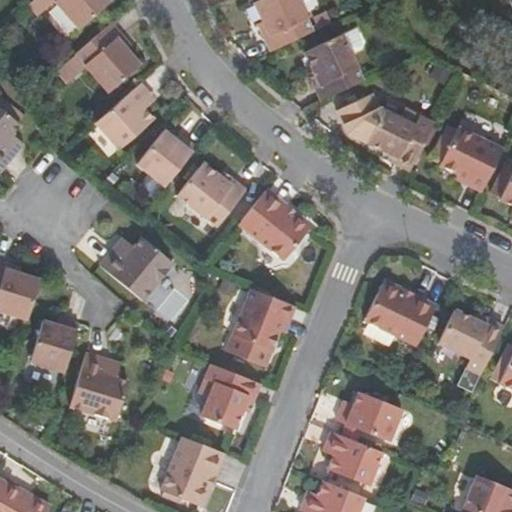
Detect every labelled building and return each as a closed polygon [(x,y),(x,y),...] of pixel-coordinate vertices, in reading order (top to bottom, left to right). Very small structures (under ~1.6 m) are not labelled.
[(33,0),(31,2),(41,13),(53,2),(76,28),(108,2),(106,0),(33,0)] [(268,53),(311,33),(294,0),(259,0),(252,4),(259,20),(264,30),(259,33),(268,53)] [(31,2),(28,5),(37,16),(41,13),(31,2)] [(254,24),(259,33),(264,30),(259,20),(254,24)] [(123,39),(110,23),(74,54),(107,90),(137,64),(125,51),(118,43),(123,39)] [(352,31),(339,38),(342,44),(348,54),(358,49),(359,44),(352,31)] [(311,85),(320,102),(363,82),(348,54),(342,44),(339,38),(339,37),(303,53),(311,71),(317,81),(311,85)] [(130,46),(123,39),(118,43),(125,51),(130,46)] [(306,74),(311,85),(317,81),(311,71),(306,74)] [(149,94),(139,83),(95,122),(119,148),(152,119),(144,109),(138,103),(149,94)] [(154,99),(149,94),(138,103),(144,109),(154,99)] [(377,109),(369,94),(335,112),(347,135),(383,153),(396,159),(393,165),(408,172),(432,125),(417,118),(413,126),(401,120),(377,109)] [(0,171),(16,154),(11,149),(17,141),(11,136),(19,127),(0,110),(0,171)] [(405,112),(401,120),(413,126),(417,118),(405,112)] [(456,134),(458,129),(446,124),(444,128),(456,134)] [(467,187),(481,194),(502,150),(458,129),(456,134),(444,128),(430,157),(442,162),(439,167),(458,177),(470,183),(467,187)] [(194,148),(182,138),(179,143),(172,138),(162,130),(135,164),(163,186),(194,148)] [(175,132),(172,138),(179,143),(182,138),(175,132)] [(23,146),(17,141),(11,149),(16,154),(23,146)] [(380,159),(393,165),(396,159),(383,153),(380,159)] [(244,191),(228,178),(224,184),(215,177),(201,165),(176,197),(215,228),(244,191)] [(220,172),(215,177),(224,184),(228,178),(220,172)] [(511,175),(500,200),(511,206),(511,175)] [(456,182),(467,187),(470,183),(458,177),(456,182)] [(284,206),(266,191),(238,226),(283,260),(307,229),(281,209),(284,206)] [(310,226),(284,206),(281,209),(307,229),(310,226)] [(121,238),(114,246),(120,250),(127,244),(121,238)] [(132,248),(127,244),(120,250),(114,246),(98,266),(140,301),(170,264),(141,239),(132,248)] [(8,271),(9,265),(0,262),(0,311),(25,319),(39,280),(18,274),(8,271)] [(19,268),(9,265),(8,271),(18,274),(19,268)] [(384,282),(382,287),(409,300),(411,295),(384,282)] [(436,307),(411,295),(409,300),(382,287),(365,322),(416,347),(436,307)] [(288,322),(294,307),(250,290),(225,353),(265,369),(280,333),(285,321),(288,322)] [(503,329),(489,321),(486,327),(473,321),(454,311),(438,343),(470,359),(466,368),(481,376),(503,329)] [(477,314),(473,321),(486,327),(489,321),(477,314)] [(56,318),(54,326),(61,328),(63,321),(56,318)] [(77,325),(63,321),(61,328),(54,326),(40,322),(28,363),(63,373),(77,325)] [(283,335),(288,322),(285,321),(280,333),(283,335)] [(114,379),(116,372),(107,369),(109,361),(84,354),(68,407),(113,421),(125,383),(114,379)] [(511,359),(500,385),(511,390),(511,359)] [(118,364),(109,361),(107,369),(116,372),(118,364)] [(253,400),(259,385),(209,365),(198,394),(207,398),(200,417),(234,430),(242,412),(247,398),(253,400)] [(351,411),(341,407),(335,420),(345,424),(361,430),(389,441),(401,410),(358,392),(353,405),(351,411)] [(247,414),(253,400),(247,398),(242,412),(247,414)] [(344,401),(341,407),(351,411),(353,405),(344,401)] [(356,442),(361,430),(345,424),(341,436),(356,442)] [(331,432),(326,446),(336,450),(333,455),(327,469),(367,485),(381,452),(356,442),(341,436),(331,432)] [(159,491),(196,506),(209,476),(213,478),(222,455),(180,438),(159,491)] [(323,452),(333,455),(336,450),(326,446),(323,452)] [(201,508),(213,478),(209,476),(196,506),(201,508)] [(511,511),(510,511),(511,506),(511,491),(476,476),(463,510),(468,511),(511,511)] [(40,511),(44,505),(0,480),(0,511),(40,511)] [(315,501),(304,497),(299,510),(303,511),(356,511),(362,498),(322,482),(317,495),(315,501)] [(307,491),(304,497),(315,501),(317,495),(307,491)]
